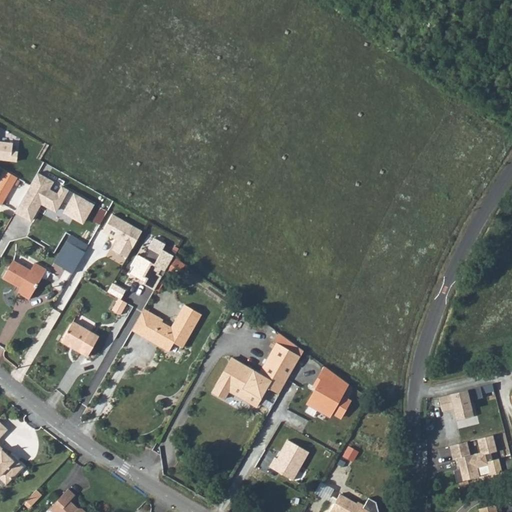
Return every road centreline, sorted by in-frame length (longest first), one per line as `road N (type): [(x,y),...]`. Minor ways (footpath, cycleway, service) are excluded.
road 1 (tertiary): [(0,377),(76,437),(198,511)]
road 2 (unclassified): [(414,389),(448,281),(511,172)]
road 3 (unclassified): [(413,511),(414,389)]
